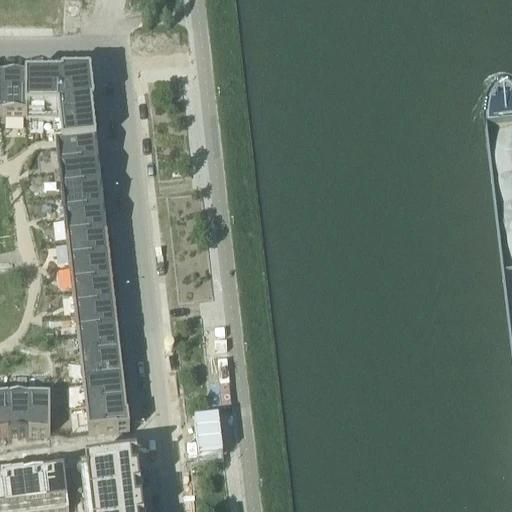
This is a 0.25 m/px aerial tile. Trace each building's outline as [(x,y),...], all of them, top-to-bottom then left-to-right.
[(27,84),(26,84),(26,125),(27,125),(58,125),(60,136),(60,143),(61,152),(96,148),(96,147),(95,147),(95,142),(95,140),(94,135),(94,133),(93,128),(94,128),(93,126),(92,121),(93,121),(93,119),(92,119),(92,115),(93,115),(93,114),(94,113),(94,112),(94,110),(93,110),(92,99),(93,99),(92,97),(91,86),(91,84),(90,84),(90,82),(88,82),(86,82),(77,82),(75,82),(65,82),(63,82),(62,82),(62,83),(61,83),(61,84),(49,84),(48,84),(42,84),(41,84),(35,84),(34,84),(28,84),(27,84)] [(25,84),(2,84),(2,124),(26,125),(26,84),(25,84)] [(61,153),(55,153),(58,178),(98,173),(96,150),(96,149),(96,148),(61,152),(61,153)] [(98,173),(58,178),(61,202),(101,197),(98,174),(98,173)] [(101,197),(61,202),(63,226),(104,221),(101,197)] [(104,221),(63,226),(66,250),(106,245),(104,221)] [(106,245),(66,250),(69,273),(109,269),(109,268),(108,263),(109,263),(109,262),(108,262),(107,256),(108,256),(108,254),(107,254),(107,249),(107,246),(106,246),(106,245)] [(109,269),(69,273),(71,297),(112,293),(112,291),(111,292),(111,287),(111,285),(110,280),(111,280),(110,278),(109,272),(110,272),(109,270),(109,269)] [(112,293),(71,297),(72,300),(74,321),(114,317),(115,317),(115,315),(114,315),(113,311),(114,311),(114,309),(113,309),(113,303),(113,302),(112,302),(112,296),(112,294),(112,293)] [(114,317),(74,321),(77,345),(117,341),(117,339),(116,334),(117,334),(116,333),(115,327),(116,327),(116,326),(115,326),(115,321),(115,320),(115,317),(114,318),(114,317)] [(117,341),(77,345),(79,369),(120,364),(117,341)] [(120,364),(79,369),(82,393),(122,388),(121,376),(120,365),(120,364)] [(122,388),(82,393),(85,417),(125,412),(125,409),(122,389),(122,388)] [(28,409),(8,408),(8,445),(28,445),(28,409)] [(49,409),(28,409),(28,445),(50,445),(49,429),(49,408),(49,409)] [(125,412),(85,417),(86,425),(87,440),(88,441),(115,438),(115,440),(129,438),(128,424),(126,424),(126,423),(125,412)] [(134,511),(134,510),(135,510),(134,501),(140,500),(139,497),(134,498),(133,488),(132,489),(131,479),(132,479),(131,470),(136,469),(136,466),(108,469),(94,471),(85,472),(86,475),(86,476),(86,477),(71,479),(74,511),(134,511)] [(66,511),(63,479),(42,481),(45,511),(66,511)] [(23,481),(0,484),(1,486),(2,486),(4,511),(24,511),(22,484),(23,483),(23,481)] [(23,483),(22,484),(24,511),(45,511),(42,481),(23,483)]
